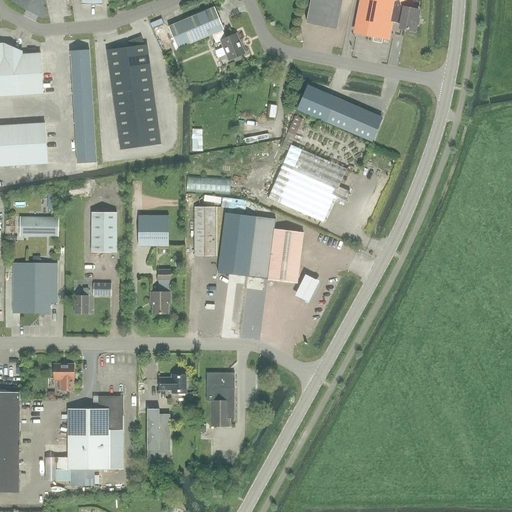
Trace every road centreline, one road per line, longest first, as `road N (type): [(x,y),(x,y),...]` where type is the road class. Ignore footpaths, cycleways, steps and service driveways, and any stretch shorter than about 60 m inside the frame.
road 1 (unclassified): [(317,379),(246,344),(0,344)]
road 2 (tertiary): [(317,379),(408,209),(448,86)]
road 3 (unclassified): [(248,0),(270,45),(448,86)]
road 4 (unclassified): [(0,11),(52,30),(117,22),(174,0)]
road 5 (tertiary): [(246,511),(317,379)]
